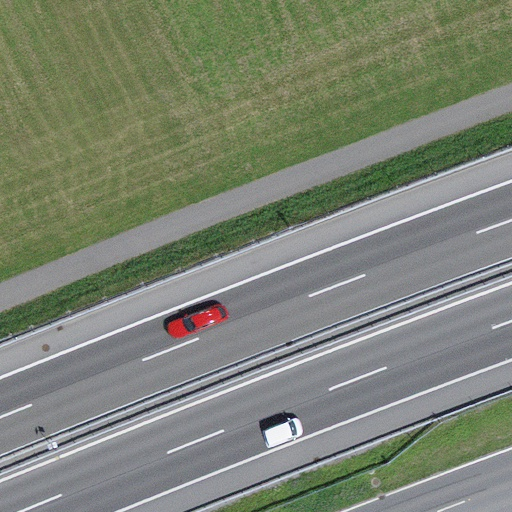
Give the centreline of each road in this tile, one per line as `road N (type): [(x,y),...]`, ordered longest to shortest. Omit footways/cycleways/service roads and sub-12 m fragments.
road 1 (motorway): [(511,218),(0,418)]
road 2 (motorway): [(17,511),(511,320)]
